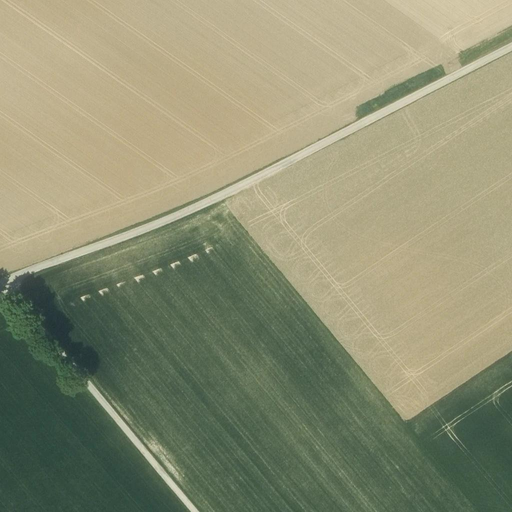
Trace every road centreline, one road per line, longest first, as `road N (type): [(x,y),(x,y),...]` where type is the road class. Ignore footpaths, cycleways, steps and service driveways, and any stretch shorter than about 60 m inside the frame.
road 1 (unclassified): [(4,280),(202,204),(511,50)]
road 2 (unclassified): [(194,511),(4,280)]
